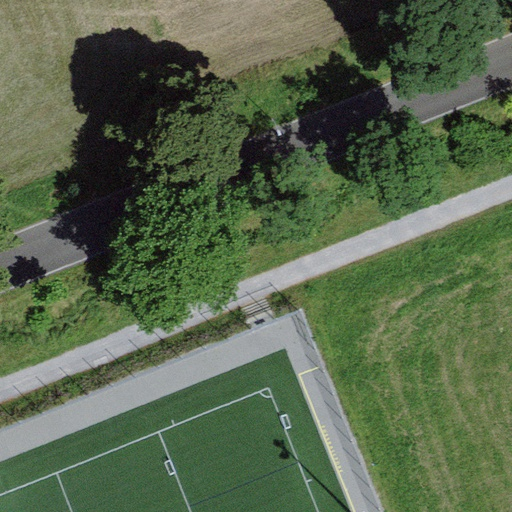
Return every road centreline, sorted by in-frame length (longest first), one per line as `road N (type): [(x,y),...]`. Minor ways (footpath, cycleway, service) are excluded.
road 1 (track): [(0,389),(511,185)]
road 2 (tertiary): [(511,59),(0,263)]
